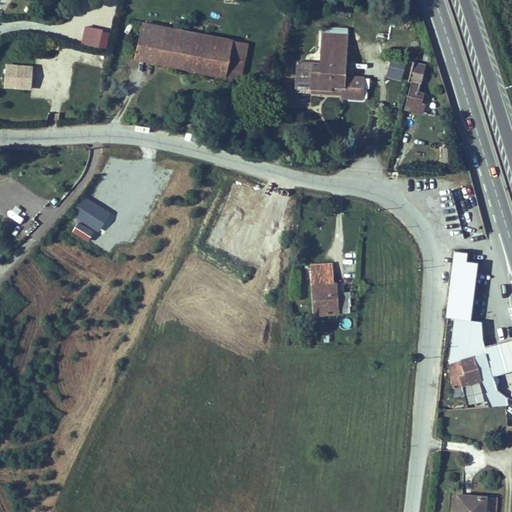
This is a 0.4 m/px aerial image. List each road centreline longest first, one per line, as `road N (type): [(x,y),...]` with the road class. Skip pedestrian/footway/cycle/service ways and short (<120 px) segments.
road 1 (unclassified): [(0,136),(170,143),(384,196),(409,212),(428,239),(433,272),(411,511)]
road 2 (trunk): [(435,0),(511,235)]
road 3 (unknown): [(94,135),(76,191),(0,279)]
road 4 (trunk): [(511,141),(467,0)]
